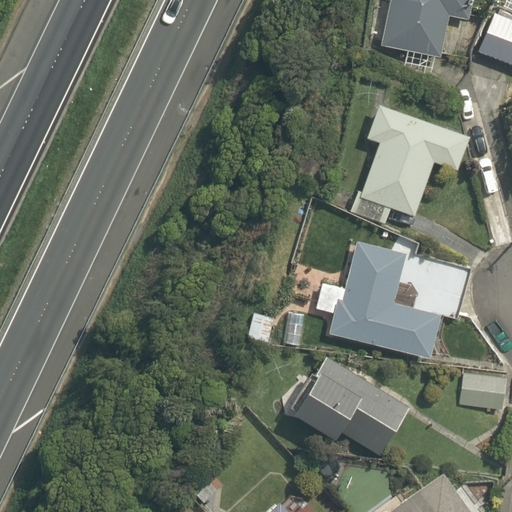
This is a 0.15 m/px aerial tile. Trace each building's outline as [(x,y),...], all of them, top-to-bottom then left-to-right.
[(468,22),(472,0),(390,0),(380,47),(440,60),(449,18),(468,22)] [(488,53),(511,59),(511,21),(498,18),(488,53)] [(433,164),(457,172),(468,139),(378,107),(366,140),(379,144),(361,193),(357,192),(349,212),(384,225),(390,209),(413,218),(433,164)] [(429,357),(438,316),(456,320),(469,270),(415,256),(418,245),(399,237),(392,252),(356,243),(344,290),(322,283),(315,309),(334,313),(329,334),(429,357)] [(268,343),(275,318),(254,313),(247,337),(268,343)] [(280,315),(275,344),(316,350),(321,321),(280,315)] [(379,455),(410,407),(327,355),(314,375),(312,373),(290,407),(296,411),(294,414),(334,439),(339,430),(379,455)] [(502,410),(506,377),(462,372),(459,405),(502,410)] [(471,511),(442,472),(388,511),(471,511)] [(288,511),(280,502),(268,511),(288,511)]
